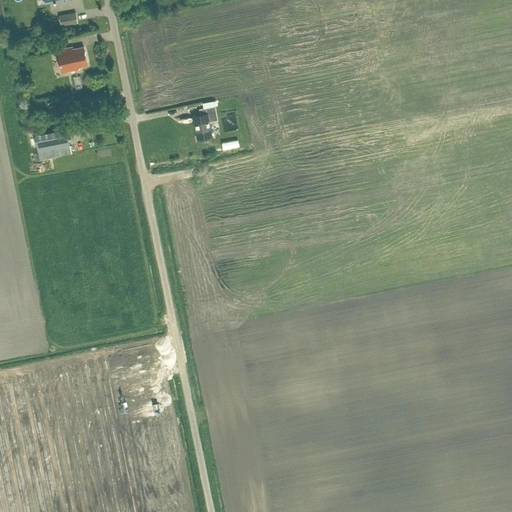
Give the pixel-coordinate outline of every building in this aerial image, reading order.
[(62,25),(78,22),(77,12),(60,14),(62,25)] [(74,48),(73,46),(58,49),(63,72),(80,68),(79,66),(87,64),(83,46),(74,48)] [(64,112),(75,110),(73,98),(62,100),(64,112)] [(197,114),(193,115),(198,139),(213,136),(210,121),(218,119),(215,105),(214,101),(199,104),(200,108),(201,114),(197,114)] [(70,146),(67,129),(35,135),(39,152),(70,146)]
